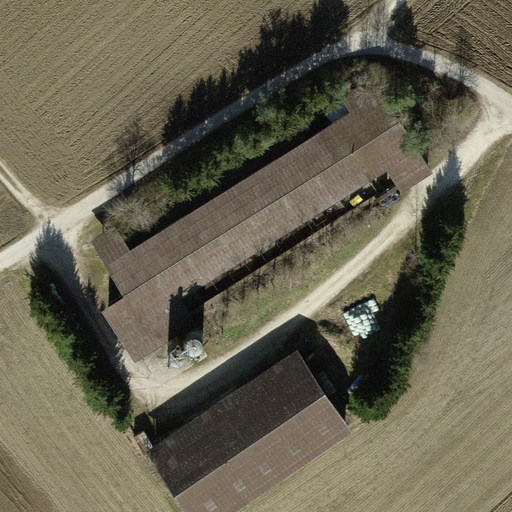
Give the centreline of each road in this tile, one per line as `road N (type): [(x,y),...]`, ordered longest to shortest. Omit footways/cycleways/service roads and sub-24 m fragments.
road 1 (track): [(0,264),(366,33),(405,0)]
road 2 (track): [(366,33),(440,56),(511,99)]
